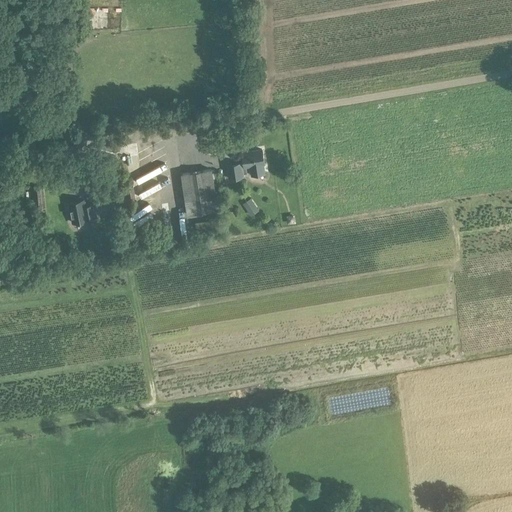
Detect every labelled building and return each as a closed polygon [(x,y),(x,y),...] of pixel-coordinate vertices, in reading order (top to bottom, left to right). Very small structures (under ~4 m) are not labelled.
[(16,97),(16,100),(37,94),(32,79),(21,82),(20,80),(10,83),(11,85),(8,86),(8,85),(0,87),(0,97),(1,103),(13,99),(12,98),(16,97)] [(155,141),(130,151),(133,157),(158,147),(155,141)] [(262,150),(242,153),(242,156),(239,156),(240,163),(227,165),(229,179),(243,177),(243,175),(247,174),(246,167),(264,164),(262,150)] [(211,169),(181,174),(187,214),(217,209),(211,169)] [(158,178),(137,188),(140,193),(161,183),(158,178)] [(45,207),(45,187),(32,188),(33,208),(45,207)] [(133,187),(125,188),(128,200),(136,199),(133,187)] [(85,206),(84,200),(69,203),(70,207),(67,207),(69,215),(71,215),(73,223),(88,220),(88,219),(96,217),(94,204),(85,206)] [(258,210),(254,204),(247,209),(251,215),(258,210)] [(195,223),(196,231),(217,228),(216,220),(195,223)] [(46,312),(85,310),(84,301),(46,303),(46,312)]
